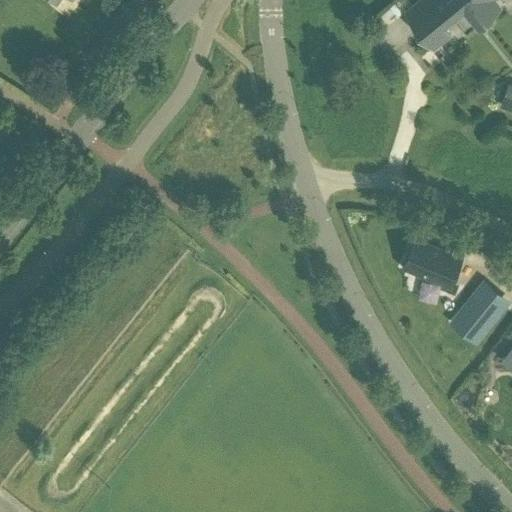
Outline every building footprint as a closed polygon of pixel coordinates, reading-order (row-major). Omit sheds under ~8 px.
[(417,0),(403,11),(433,48),(451,33),(443,24),(463,8),(477,26),(502,6),(496,0),(417,0)] [(412,72),(422,65),(411,50),(401,58),(412,72)] [(511,86),(509,85),(502,103),(511,107),(511,86)] [(478,170),(471,177),(486,192),(493,185),(478,170)] [(417,229),(401,259),(448,284),(464,255),(417,229)] [(482,278),(449,321),(475,341),(508,299),(482,278)]
